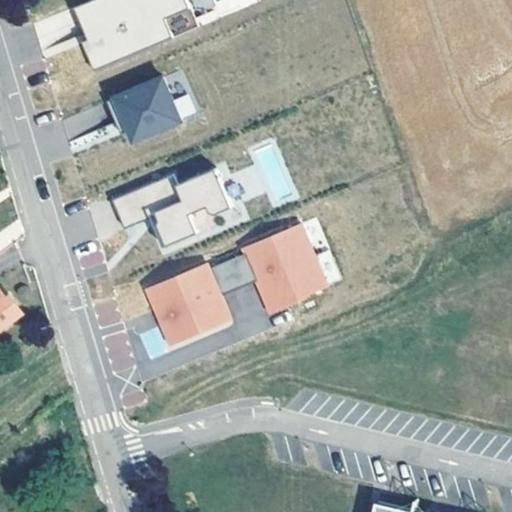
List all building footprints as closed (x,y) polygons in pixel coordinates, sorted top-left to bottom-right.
[(82,40),(94,69),(198,26),(186,0),(88,0),(75,6),(88,37),(82,40)] [(183,69),(107,99),(120,133),(129,129),(133,139),(200,112),(183,69)] [(171,174),(109,198),(121,228),(154,215),(157,213),(159,219),(158,223),(166,244),(197,232),(190,213),(208,205),(210,211),(215,213),(233,207),(217,167),(175,184),(171,174)] [(238,247),(240,252),(251,280),(264,312),(300,297),(299,294),(321,285),(296,223),(238,247)] [(240,252),(233,255),(244,282),(251,280),(240,252)] [(233,255),(204,267),(215,294),(244,282),(233,255)] [(202,262),(141,286),(149,306),(154,304),(160,319),(155,320),(164,342),(225,317),(215,294),(204,267),(202,262)] [(0,331),(22,315),(10,297),(7,299),(0,289),(0,331)] [(149,306),(155,320),(160,319),(154,304),(149,306)] [(427,511),(379,501),(376,511),(427,511)]
